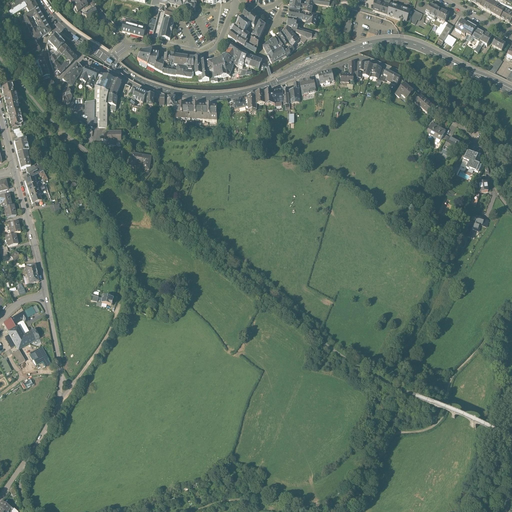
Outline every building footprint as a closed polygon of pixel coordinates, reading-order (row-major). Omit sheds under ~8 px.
[(11,13),(27,3),(25,0),(23,0),(17,4),(9,9),(11,13)] [(36,0),(25,0),(27,3),(30,9),(39,4),(36,0)] [(88,3),(85,0),(71,0),(78,10),(88,3)] [(132,0),(145,3),(145,0),(153,0),(152,6),(155,7),(160,8),(159,12),(162,12),(165,13),(166,10),(167,10),(167,8),(167,7),(168,7),(168,6),(171,7),(171,8),(172,8),(172,7),(175,8),(175,9),(176,9),(176,8),(178,9),(179,9),(179,10),(180,10),(183,10),(183,11),(184,10),(187,11),(186,12),(187,12),(187,11),(189,12),(189,13),(190,12),(192,12),(192,13),(192,12),(194,11),(195,12),(195,11),(195,9),(196,9),(196,8),(195,8),(194,6),(196,5),(196,6),(197,5),(196,5),(197,1),(199,1),(198,2),(199,3),(199,1),(202,2),(202,3),(203,3),(203,2),(208,4),(209,5),(213,6),(217,4),(218,0),(132,0)] [(307,0),(306,5),(305,4),(304,8),(312,10),(313,6),(333,9),(333,3),(330,3),(324,2),(316,1),(315,2),(314,1),(314,0),(307,0)] [(496,5),(495,6),(484,0),(478,0),(476,5),(493,15),(498,7),(496,5)] [(303,4),(291,2),(289,14),(299,15),(300,11),(303,11),(304,8),(305,4),(303,4)] [(387,17),(389,7),(374,2),(373,10),(373,12),(387,17)] [(44,30),(52,26),(39,4),(30,9),(32,12),(33,12),(39,22),(44,30)] [(389,7),(387,17),(406,23),(410,12),(401,9),(402,6),(399,5),(398,8),(390,5),(389,5),(389,7)] [(436,19),(440,10),(430,5),(426,12),(430,15),(430,16),(436,19)] [(84,13),(87,19),(97,12),(93,6),(84,13)] [(493,15),(500,19),(504,11),(505,11),(498,7),(493,15)] [(36,35),(44,30),(39,22),(37,23),(31,13),(32,12),(30,9),(23,13),(36,35)] [(176,14),(166,10),(165,13),(164,15),(175,19),(176,14)] [(449,15),(440,10),(436,19),(445,23),(449,15)] [(422,16),(413,11),(410,23),(414,26),(417,20),(419,21),(422,16)] [(511,19),(511,15),(504,11),(500,19),(509,25),(511,19)] [(254,19),(248,14),(242,20),(249,25),(254,19)] [(316,23),(316,20),(317,20),(317,17),(311,16),(304,15),(304,16),(299,15),(289,14),(288,20),(297,22),(304,23),(306,23),(305,27),(315,29),(316,23)] [(161,39),(170,40),(171,33),(173,29),(174,22),(163,19),(158,38),(161,38),(161,39)] [(259,23),(254,19),(249,25),(250,26),(254,29),(259,23)] [(242,20),(236,28),(244,35),(249,28),(250,26),(249,25),(242,20)] [(297,22),(288,20),(287,28),(292,30),(291,31),(293,33),(296,33),(296,34),(301,37),(307,41),(312,39),(312,35),(301,32),(301,31),(300,30),(298,28),(299,26),(298,26),(296,26),(297,22)] [(125,24),(124,24),(122,32),(130,35),(133,26),(134,21),(131,21),(130,25),(129,25),(125,24)] [(342,36),(348,37),(351,22),(346,21),(343,33),(342,32),(341,35),(342,36)] [(461,35),(467,25),(461,21),(455,31),(461,35)] [(430,31),(441,36),(445,28),(443,26),(434,22),(432,27),(430,31)] [(253,37),(259,41),(265,28),(260,23),(255,34),(254,35),(253,37)] [(445,23),(443,26),(445,28),(451,31),(453,28),(445,23)] [(424,30),(417,27),(415,32),(426,38),(430,31),(432,27),(427,25),(424,30)] [(475,30),(467,25),(461,35),(464,36),(465,35),(471,38),(475,30)] [(133,26),(130,35),(143,38),(146,30),(147,31),(147,28),(143,26),(142,29),(138,28),(139,26),(136,26),(135,26),(135,27),(133,26)] [(236,28),(232,33),(240,38),(246,42),(248,39),(250,41),(251,39),(252,39),(249,37),(248,37),(244,35),(236,28)] [(299,41),(287,28),(282,34),(287,40),(290,43),(289,44),(292,47),(299,41)] [(451,31),(445,28),(441,36),(435,46),(440,48),(444,42),(448,35),(451,31)] [(485,35),(475,30),(471,38),(480,43),(485,35)] [(64,40),(56,31),(49,37),(58,46),(64,40)] [(232,33),(228,38),(237,44),(240,38),(232,33)] [(287,40),(282,34),(278,37),(290,54),(292,51),(294,50),(293,48),(292,47),(289,44),(287,45),(285,42),(287,40)] [(456,41),(448,35),(444,42),(452,47),(456,41)] [(491,39),(485,35),(480,43),(483,45),(486,47),(491,39)] [(27,41),(30,46),(38,41),(36,36),(27,41)] [(259,41),(253,37),(252,39),(251,39),(252,40),(250,44),(250,45),(255,48),(257,49),(260,41),(259,41)] [(290,54),(278,37),(274,40),(280,49),(281,49),(283,53),(283,52),(286,56),(286,57),(290,54)] [(240,38),(237,44),(245,49),(248,43),(246,42),(240,38)] [(60,49),(62,52),(69,46),(64,40),(58,46),(60,49)] [(280,49),(274,40),(270,43),(274,49),(275,49),(276,52),(280,49)] [(505,45),(496,40),(492,47),(501,52),(505,45)] [(41,45),(38,41),(30,46),(33,51),(41,45)] [(248,43),(245,49),(255,54),(258,49),(257,49),(255,48),(250,45),(248,43)] [(274,49),(270,43),(263,48),(267,57),(276,52),(275,49),(274,49)] [(474,52),(478,54),(483,45),(480,43),(474,52)] [(77,55),(69,46),(62,52),(67,58),(62,63),(58,65),(61,69),(77,55)] [(241,61),(244,54),(240,53),(232,47),(228,52),(241,61)] [(50,53),(52,60),(57,57),(62,52),(60,49),(56,53),(54,50),(50,53)] [(276,52),(267,57),(271,64),(286,56),(283,52),(283,53),(281,49),(280,49),(276,52)] [(151,53),(152,53),(152,51),(142,52),(137,60),(147,65),(149,62),(150,59),(151,53)] [(231,60),(227,66),(233,68),(234,65),(238,67),(241,61),(228,52),(226,56),(226,57),(231,60)] [(33,58),(35,65),(47,61),(44,53),(38,55),(38,56),(33,58)] [(147,65),(155,69),(158,59),(157,59),(158,54),(152,53),(151,53),(150,59),(149,62),(147,65)] [(244,66),(248,56),(244,54),(241,61),(238,67),(240,68),(242,69),(244,66)] [(176,56),(170,55),(169,63),(169,64),(172,65),(172,68),(168,67),(167,74),(176,75),(177,69),(174,68),(174,66),(176,56)] [(174,66),(177,66),(187,68),(188,58),(176,56),(174,66)] [(249,68),(253,58),(248,56),(244,66),(249,68)] [(62,63),(57,57),(52,60),(55,68),(58,65),(62,63)] [(233,68),(227,66),(231,60),(226,57),(222,58),(227,76),(229,76),(233,68)] [(222,58),(217,60),(221,77),(221,78),(227,76),(222,58)] [(260,68),(262,62),(253,58),(249,68),(259,71),(260,68)] [(164,61),(158,59),(155,69),(161,72),(162,73),(163,66),(164,62),(164,61)] [(497,59),(491,69),(496,72),(502,62),(497,59)] [(217,60),(212,61),(213,72),(214,79),(217,78),(221,77),(217,60)] [(50,71),(47,61),(35,65),(37,69),(41,67),(43,73),(50,71)] [(83,67),(77,61),(63,75),(67,78),(71,83),(83,67)] [(208,69),(207,62),(201,62),(201,65),(201,66),(202,69),(202,75),(202,77),(202,80),(209,80),(209,78),(208,69)] [(369,77),(370,72),(372,65),(365,63),(363,71),(363,74),(362,76),(369,77)] [(372,80),(377,81),(378,75),(381,68),(372,65),(370,72),(373,73),(372,77),(373,77),(372,80)] [(85,81),(88,75),(91,68),(86,66),(80,78),(85,81)] [(187,69),(187,68),(177,66),(177,69),(176,75),(189,77),(191,77),(192,77),(193,76),(193,75),(193,74),(194,74),(193,70),(187,69)] [(99,72),(91,68),(88,75),(90,76),(86,84),(91,87),(99,72)] [(400,78),(386,70),(383,74),(387,77),(387,78),(391,81),(390,82),(396,86),(400,78)] [(322,74),(318,75),(319,83),(324,82),(324,85),(330,84),(329,81),(333,80),(331,72),(322,74)] [(354,76),(354,75),(349,75),(345,75),(341,74),(340,83),(348,83),(348,82),(351,82),(353,82),(353,76),(354,76)] [(103,80),(100,88),(109,92),(115,79),(104,75),(102,79),(103,80)] [(380,76),(378,75),(377,81),(376,84),(380,85),(381,81),(385,82),(387,78),(380,76)] [(55,82),(53,76),(45,80),(47,85),(55,82)] [(314,83),(315,83),(314,77),(310,78),(311,79),(299,82),(302,95),(316,92),(314,83)] [(69,86),(71,83),(67,78),(63,82),(68,87),(69,86)] [(116,97),(122,83),(115,80),(109,95),(110,95),(116,97)] [(401,86),(395,94),(399,97),(402,94),(407,98),(411,94),(410,94),(413,91),(406,85),(405,84),(403,87),(401,86)] [(66,102),(70,101),(70,99),(72,95),(72,94),(70,89),(69,86),(68,87),(62,90),(66,102)] [(106,104),(109,92),(100,88),(95,86),(94,103),(94,117),(98,117),(97,122),(98,127),(107,127),(108,104),(106,104)] [(2,92),(4,100),(6,109),(16,107),(14,98),(12,89),(2,92)] [(148,94),(137,89),(134,95),(133,99),(136,100),(143,103),(148,94)] [(295,90),(289,91),(290,100),(299,99),(299,90),(295,90)] [(282,91),(273,92),(274,103),(280,102),(280,101),(283,101),(282,91)] [(274,104),(274,103),(273,92),(264,93),(265,104),(265,105),(274,104)] [(264,93),(255,94),(255,96),(256,96),(256,105),(265,104),(264,93)] [(118,98),(116,97),(110,95),(108,104),(112,105),(116,107),(118,98)] [(433,106),(420,95),(414,102),(427,113),(433,106)] [(255,96),(247,97),(247,99),(244,99),(245,102),(246,107),(246,110),(257,109),(256,105),(256,96),(255,96)] [(242,100),(230,102),(230,107),(234,106),(234,109),(246,107),(245,102),(243,102),(242,100)] [(97,122),(98,117),(94,117),(94,103),(88,103),(88,101),(85,101),(85,116),(87,116),(87,122),(97,122)] [(173,116),(187,117),(188,104),(185,104),(185,103),(178,102),(178,103),(174,103),(174,106),(173,116)] [(187,117),(202,117),(202,105),(198,105),(199,104),(192,103),(192,104),(188,104),(187,117)] [(205,105),(202,105),(202,117),(216,118),(216,105),(212,105),(212,104),(206,104),(205,105)] [(6,109),(8,116),(12,131),(22,128),(18,114),(16,107),(6,109)] [(436,138),(441,128),(432,123),(426,133),(436,138)] [(445,130),(441,128),(436,138),(440,140),(441,138),(444,133),(445,130)] [(121,131),(107,131),(107,145),(115,145),(115,140),(121,140),(121,131)] [(450,137),(444,133),(441,138),(447,142),(450,137)] [(461,143),(450,137),(447,142),(445,146),(456,153),(461,143)] [(25,140),(14,143),(17,154),(26,152),(28,152),(28,150),(29,149),(29,147),(28,147),(27,147),(25,140)] [(17,154),(19,164),(28,162),(26,152),(17,154)] [(138,161),(141,162),(142,154),(132,152),(130,165),(137,166),(138,161)] [(476,156),(467,152),(460,166),(476,174),(480,166),(472,162),(476,156)] [(151,156),(142,154),(141,162),(142,162),(141,167),(149,168),(151,156)] [(30,168),(28,162),(19,164),(21,170),(30,168)] [(6,179),(0,180),(0,191),(8,190),(6,179)] [(25,184),(27,190),(36,187),(34,181),(25,184)] [(481,183),(478,184),(479,184),(479,192),(479,193),(488,192),(487,183),(481,183)] [(27,190),(29,196),(39,193),(36,187),(27,190)] [(29,196),(31,202),(41,199),(39,193),(29,196)] [(0,205),(1,208),(3,207),(11,205),(8,194),(0,195),(0,205)] [(449,203),(450,200),(446,197),(439,211),(447,214),(452,204),(449,203)] [(43,205),(41,199),(31,202),(34,208),(43,205)] [(13,204),(11,205),(3,207),(5,217),(16,215),(13,204)] [(58,205),(50,207),(52,213),(61,210),(60,208),(59,208),(58,205)] [(469,226),(468,228),(475,231),(478,232),(480,225),(482,220),(472,216),(471,221),(473,221),(471,227),(469,226)] [(7,223),(10,234),(15,232),(20,231),(17,220),(7,223)] [(473,238),(475,231),(468,228),(466,236),(473,238)] [(17,243),(15,232),(10,234),(4,235),(7,246),(17,243)] [(20,257),(15,251),(9,256),(13,262),(20,257)] [(24,267),(27,276),(37,273),(34,264),(24,267)] [(37,273),(27,276),(29,285),(39,283),(37,273)] [(20,297),(27,294),(25,288),(18,291),(20,297)] [(115,298),(103,295),(102,301),(98,300),(99,298),(92,296),(91,301),(97,303),(96,306),(101,308),(102,303),(113,305),(115,298)] [(29,322),(27,318),(35,314),(32,308),(24,312),(19,315),(10,319),(2,324),(7,332),(17,351),(11,355),(18,366),(25,362),(18,351),(29,346),(28,345),(40,339),(34,329),(23,336),(18,326),(15,327),(14,325),(22,321),(24,324),(29,322)] [(42,348),(30,355),(37,367),(42,364),(45,369),(51,365),(42,348)] [(5,361),(0,363),(0,366),(4,375),(11,372),(5,361)] [(8,511),(11,509),(1,502),(0,503),(0,509),(3,511),(8,511)]
